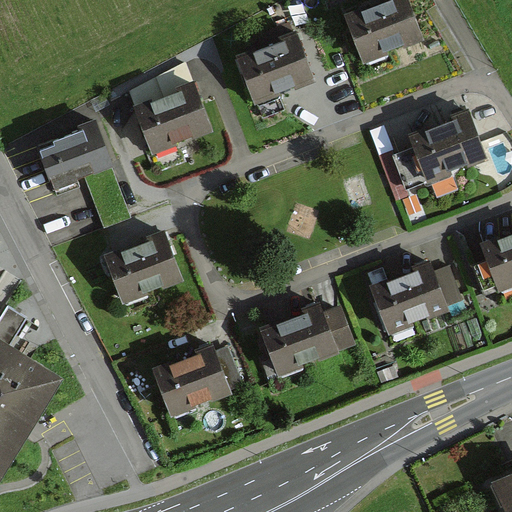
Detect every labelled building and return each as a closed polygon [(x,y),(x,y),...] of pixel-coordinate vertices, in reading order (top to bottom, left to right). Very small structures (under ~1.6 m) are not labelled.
[(387,0),(344,17),(364,67),(424,43),(407,0),(387,0)] [(300,37),(237,59),(252,102),(315,80),(303,45),(300,37)] [(135,103),(193,84),(188,68),(130,88),(135,103)] [(196,90),(134,112),(150,157),(212,135),(199,97),(196,90)] [(461,118),(409,135),(425,185),(487,165),(470,115),(461,118)] [(93,125),(40,146),(58,193),(112,172),(93,125)] [(498,285),(501,293),(511,289),(511,236),(481,248),(486,262),(480,264),(489,289),(498,285)] [(156,241),(100,261),(115,304),(181,282),(165,238),(156,241)] [(448,314),(428,265),(421,267),(371,287),(391,337),(448,314)] [(312,310),(260,328),(276,374),(336,353),(320,307),(312,310)] [(0,345),(0,471),(20,440),(57,381),(0,345)] [(205,353),(157,370),(172,412),(228,392),(212,350),(205,353)] [(511,511),(511,476),(493,486),(505,511),(511,511)]
